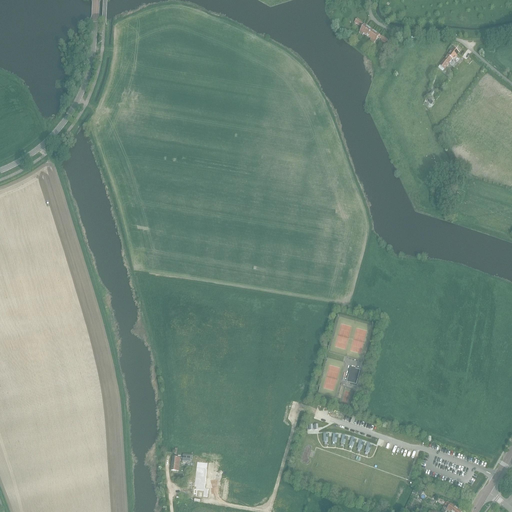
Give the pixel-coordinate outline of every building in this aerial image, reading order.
[(361,27),(363,24),(361,22),(361,21),(357,18),(354,22),(361,27)] [(380,35),(364,24),(359,33),(363,35),(364,34),(371,39),(370,40),(374,43),(375,41),(378,37),(380,38),(379,38),(381,39),(380,40),(385,43),(386,42),(388,43),(390,40),(383,36),(383,37),(379,35),(380,35)] [(453,60),(459,53),(453,49),(450,54),(449,53),(447,55),(447,56),(444,60),(439,65),(445,69),(449,64),(449,63),(452,59),(453,60)] [(356,385),(360,370),(350,367),(346,382),(356,385)] [(180,458),(172,457),(170,470),(179,471),(180,458)] [(197,464),(195,481),(196,482),(196,485),(203,486),(203,492),(206,492),(207,485),(204,484),(205,473),(203,473),(204,464),(197,464)]
